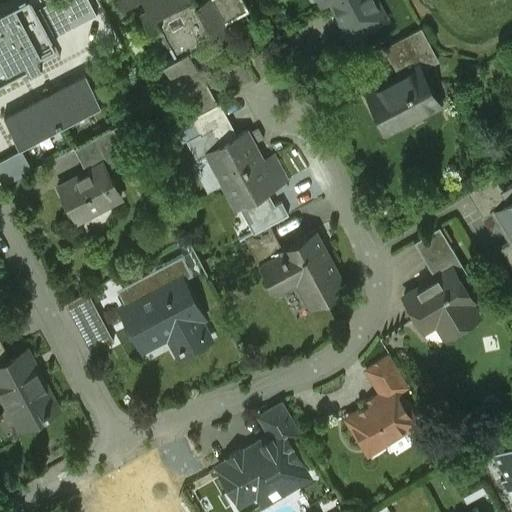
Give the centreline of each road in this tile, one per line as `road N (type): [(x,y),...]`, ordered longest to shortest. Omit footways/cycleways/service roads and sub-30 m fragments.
road 1 (residential): [(121,443),(317,362),(369,318),(377,295),(372,253),(305,135),(276,102)]
road 2 (residential): [(121,443),(0,227)]
road 3 (residential): [(6,511),(121,443)]
